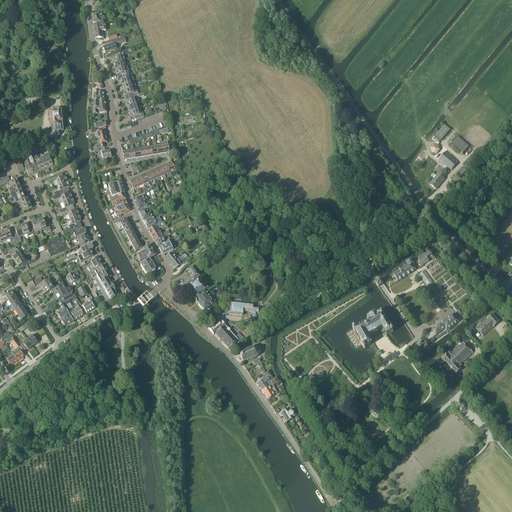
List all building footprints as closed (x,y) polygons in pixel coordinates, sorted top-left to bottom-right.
[(93,25),(104,23),(103,14),(99,16),(98,15),(92,16),(93,25)] [(104,23),(93,25),(95,39),(102,39),(101,32),(105,31),(104,23)] [(103,48),(105,54),(116,51),(114,44),(103,48)] [(113,65),(122,62),(125,61),(124,57),(123,54),(122,53),(116,55),(117,58),(111,60),(113,65)] [(115,70),(124,67),(122,62),(113,65),(115,70)] [(123,76),(129,74),(127,66),(124,67),(115,70),(116,76),(122,74),(123,76)] [(121,86),(129,83),(133,82),(131,74),(129,74),(123,76),(124,79),(120,81),(121,86)] [(131,88),(123,91),(125,96),(129,95),(130,97),(136,95),(138,95),(135,87),(131,88)] [(93,93),(93,101),(97,102),(97,101),(104,101),(103,93),(97,93),(93,93)] [(127,107),(141,103),(139,100),(137,101),(136,99),(137,98),(136,95),(130,97),(131,100),(125,102),(127,107)] [(99,114),(106,112),(105,101),(104,101),(97,101),(97,102),(93,101),(92,114),(98,114),(97,113),(99,113),(99,114)] [(129,112),(142,108),(142,107),(142,106),(142,105),(142,104),(141,103),(127,107),(129,112)] [(142,108),(129,112),(130,118),(136,116),(137,119),(145,116),(144,113),(144,112),(144,111),(143,109),(142,108)] [(60,111),(49,113),(50,128),(51,128),(51,132),(47,134),(48,139),(60,135),(59,133),(59,132),(63,131),(60,111)] [(444,125),(434,136),(440,142),(450,130),(444,125)] [(98,139),(105,137),(104,131),(100,132),(100,130),(96,131),(98,139)] [(105,137),(98,139),(100,145),(96,146),(96,147),(94,148),(94,150),(100,148),(100,149),(104,148),(104,145),(103,143),(107,142),(105,137)] [(457,137),(451,144),(463,154),(469,147),(457,137)] [(161,143),(162,144),(163,154),(169,153),(168,149),(169,149),(170,148),(169,146),(168,145),(167,142),(161,143)] [(440,151),(438,146),(433,145),(430,149),(431,154),(436,154),(440,151)] [(103,159),(103,160),(111,158),(109,151),(107,152),(107,149),(102,150),(103,153),(101,153),(102,157),(102,159),(103,159)] [(129,160),(128,152),(122,153),(121,149),(119,149),(120,153),(122,153),(124,161),(129,160)] [(469,159),(472,162),(479,154),(476,151),(469,159)] [(445,152),(439,160),(451,171),(458,163),(445,152)] [(44,160),(48,169),(53,166),(49,158),(48,157),(47,157),(47,159),(44,160)] [(39,162),(43,171),(48,169),(44,160),(44,159),(42,159),(42,161),(39,162)] [(34,164),(38,173),(43,171),(39,162),(39,161),(37,161),(37,163),(34,164)] [(38,173),(34,164),(34,163),(32,163),(33,165),(29,166),(33,175),(38,173)] [(171,163),(166,165),(170,174),(172,178),(177,176),(175,171),(176,171),(174,167),(173,168),(171,163)] [(33,175),(29,166),(29,165),(27,166),(28,167),(24,168),(28,177),(33,175)] [(161,168),(165,176),(170,174),(166,165),(161,168)] [(156,170),(159,178),(165,176),(161,168),(156,170)] [(438,174),(429,184),(436,190),(445,180),(444,179),(448,173),(443,169),(439,175),(438,174)] [(151,172),(154,181),(159,178),(156,170),(151,172)] [(145,175),(149,183),(154,181),(151,172),(145,175)] [(57,186),(67,182),(65,177),(63,177),(62,174),(48,180),(49,184),(55,181),(57,186)] [(140,177),(144,185),(149,183),(145,175),(140,177)] [(135,180),(139,188),(144,185),(140,177),(135,180)] [(10,183),(7,184),(8,186),(9,185),(10,188),(19,185),(17,180),(10,183)] [(139,188),(135,180),(129,182),(133,190),(131,191),(132,194),(134,194),(133,190),(139,188)] [(67,182),(57,186),(60,191),(58,192),(59,195),(66,192),(69,191),(67,188),(69,188),(67,182)] [(121,183),(108,186),(112,197),(113,200),(119,197),(118,195),(123,194),(124,193),(121,183)] [(10,188),(8,189),(10,194),(21,190),(23,189),(22,187),(20,187),(19,185),(10,188)] [(21,190),(10,194),(12,199),(13,199),(23,194),(25,194),(24,192),(22,192),(21,190)] [(62,203),(72,199),(69,194),(68,195),(66,192),(59,195),(57,196),(58,199),(60,198),(62,203)] [(13,199),(12,199),(14,203),(15,204),(17,203),(25,199),(23,194),(13,199)] [(113,206),(124,201),(126,200),(123,194),(118,195),(119,197),(113,200),(111,201),(113,206)] [(139,198),(134,200),(135,204),(146,199),(147,199),(146,197),(145,194),(138,196),(139,198)] [(381,209),(380,212),(380,213),(381,215),(391,209),(384,197),(373,203),(375,205),(378,205),(381,209)] [(17,203),(19,208),(21,207),(30,203),(28,198),(25,199),(17,203)] [(72,199),(62,203),(65,209),(63,209),(64,213),(73,209),(72,206),(74,205),(72,199)] [(146,199),(135,204),(137,208),(145,204),(145,202),(147,201),(146,199)] [(114,212),(127,206),(127,205),(126,203),(125,202),(124,201),(113,206),(112,206),(113,207),(112,208),(113,210),(114,210),(114,212)] [(23,212),(32,208),(30,203),(21,207),(19,208),(21,214),(24,213),(23,212)] [(145,204),(137,208),(138,212),(149,207),(148,203),(145,204)] [(127,206),(114,212),(117,217),(129,212),(127,206)] [(64,213),(60,215),(61,217),(67,215),(69,220),(79,216),(76,211),(74,211),(73,209),(64,213)] [(144,225),(154,220),(152,217),(149,210),(148,209),(139,213),(143,221),(144,225)] [(207,214),(200,218),(204,223),(210,220),(207,214)] [(79,216),(69,220),(71,225),(70,226),(72,232),(82,228),(79,222),(81,221),(79,216)] [(37,222),(41,231),(44,230),(46,232),(50,230),(47,222),(44,223),(42,220),(37,222)] [(123,229),(129,226),(130,225),(129,223),(128,224),(126,220),(120,223),(123,229)] [(154,220),(144,225),(148,230),(163,222),(162,220),(158,222),(159,223),(156,225),(154,220)] [(41,231),(37,222),(31,224),(33,228),(30,229),(32,235),(33,237),(38,235),(37,233),(41,231)] [(163,222),(148,230),(151,236),(160,232),(158,229),(165,226),(163,222)] [(19,227),(23,236),(27,235),(28,237),(32,235),(30,229),(29,227),(26,228),(25,225),(19,227)] [(126,235),(132,231),(133,231),(132,229),(131,229),(129,226),(123,229),(126,235)] [(23,236),(19,227),(14,229),(16,233),(13,234),(15,240),(17,244),(21,243),(20,238),(23,236)] [(75,238),(86,234),(85,233),(86,232),(85,230),(84,230),(84,229),(73,234),(75,238)] [(2,232),(6,241),(10,240),(11,242),(15,240),(13,234),(12,232),(9,233),(8,230),(2,232)] [(132,231),(126,235),(129,240),(135,237),(136,237),(135,235),(134,235),(132,231)] [(160,232),(151,236),(155,242),(165,237),(169,234),(168,231),(161,235),(160,232)] [(86,234),(76,238),(80,246),(89,242),(86,234)] [(135,237),(129,240),(132,246),(138,243),(139,242),(138,240),(137,241),(135,237)] [(158,247),(168,242),(170,241),(168,237),(163,239),(155,243),(158,247)] [(45,246),(49,256),(50,259),(68,251),(62,239),(45,246)] [(168,242),(158,247),(158,248),(160,251),(161,253),(163,255),(162,255),(163,256),(173,250),(171,247),(172,247),(171,244),(170,245),(168,242)] [(138,243),(132,246),(135,252),(141,249),(142,248),(141,246),(140,247),(138,243)] [(78,254),(79,256),(90,251),(92,249),(93,248),(91,245),(90,244),(87,246),(88,246),(81,249),(82,251),(78,253),(79,254),(78,254)] [(144,252),(137,256),(140,262),(143,260),(145,263),(149,260),(154,257),(155,256),(148,246),(142,250),(144,252)] [(17,251),(13,254),(14,256),(11,258),(14,263),(22,257),(20,254),(23,252),(21,248),(17,251)] [(78,257),(81,263),(93,256),(90,251),(79,256),(78,257)] [(428,251),(417,258),(422,266),(429,262),(427,258),(432,255),(428,251)] [(170,264),(176,259),(171,253),(165,258),(170,264)] [(176,259),(170,264),(174,270),(180,265),(181,266),(189,260),(187,257),(186,258),(184,255),(177,260),(176,259)] [(22,257),(14,263),(17,268),(21,266),(23,269),(30,264),(27,260),(25,261),(22,257)] [(92,264),(87,268),(89,272),(90,272),(98,268),(98,267),(102,264),(98,257),(89,262),(90,263),(91,262),(92,264)] [(156,260),(154,257),(149,260),(145,263),(140,265),(146,275),(147,274),(148,276),(155,272),(154,270),(155,269),(153,265),(154,265),(154,264),(153,262),(156,260)] [(403,268),(408,275),(416,270),(414,267),(416,266),(411,259),(406,262),(408,265),(403,268)] [(93,279),(104,272),(101,266),(98,268),(93,271),(90,272),(89,273),(93,279)] [(192,281),(199,277),(193,267),(186,271),(192,281)] [(408,275),(403,268),(393,274),(398,282),(408,275)] [(76,271),(66,278),(69,283),(70,281),(72,283),(78,280),(76,277),(78,276),(76,271)] [(426,271),(419,276),(426,287),(433,282),(426,271)] [(104,272),(93,279),(94,282),(93,283),(95,286),(97,285),(98,287),(96,289),(98,292),(101,291),(101,292),(107,303),(111,301),(118,297),(114,291),(115,290),(111,284),(110,284),(107,279),(107,278),(108,278),(104,272)] [(193,299),(205,291),(208,290),(207,288),(205,290),(198,279),(185,287),(192,298),(193,298),(193,299)] [(42,289),(51,284),(48,280),(35,287),(37,290),(41,287),(42,289)] [(51,284),(42,289),(44,292),(39,294),(41,297),(54,289),(51,284)] [(53,295),(65,289),(62,285),(51,291),(53,295)] [(77,291),(81,298),(87,295),(83,287),(77,291)] [(129,288),(128,290),(125,292),(131,299),(135,296),(129,288)] [(65,289),(53,295),(50,297),(53,302),(46,306),(48,310),(50,309),(63,301),(62,299),(68,295),(68,294),(65,289)] [(8,301),(15,296),(12,291),(5,296),(8,301)] [(63,301),(64,304),(75,297),(72,291),(68,294),(68,295),(62,299),(63,301)] [(205,291),(193,299),(194,300),(194,301),(195,301),(196,302),(197,304),(201,308),(204,311),(213,305),(210,298),(208,296),(205,291)] [(11,306),(18,301),(15,296),(8,301),(11,306)] [(90,302),(87,304),(86,303),(84,304),(85,305),(82,307),(86,314),(94,309),(92,305),(94,304),(91,299),(89,300),(90,302)] [(15,311),(22,306),(18,301),(11,306),(15,311)] [(63,301),(58,304),(62,311),(57,314),(64,327),(73,322),(67,311),(68,311),(67,308),(64,304),(63,301)] [(248,313),(249,304),(230,302),(229,315),(242,317),(242,312),(248,313)] [(249,304),(248,313),(251,313),(251,317),(252,317),(252,318),(253,319),(254,319),(255,318),(256,318),(257,315),(259,315),(260,308),(252,308),(252,304),(249,304)] [(22,306),(15,311),(18,316),(25,311),(22,306)] [(69,312),(74,321),(83,316),(79,308),(75,310),(74,308),(69,311),(69,312)] [(48,310),(43,313),(46,318),(53,314),(50,309),(48,310)] [(25,311),(18,316),(21,321),(28,316),(25,311)] [(387,335),(390,333),(394,331),(390,324),(389,325),(382,314),(383,313),(382,312),(381,311),(380,312),(379,313),(376,314),(375,313),(370,316),(367,318),(369,321),(356,329),(356,328),(355,327),(353,328),(353,329),(354,331),(355,331),(356,331),(362,342),(361,343),(362,345),(364,348),(370,345),(372,344),(368,336),(373,333),(373,334),(377,331),(383,328),(387,335)] [(458,317),(455,313),(432,330),(436,335),(445,329),(447,331),(459,322),(456,318),(458,317)] [(492,314),(476,329),(483,337),(493,327),(499,322),(492,314)] [(213,335),(215,334),(228,348),(237,343),(238,343),(243,339),(239,335),(236,338),(221,321),(218,324),(216,322),(208,329),(213,335)] [(28,326),(26,324),(17,331),(19,333),(28,326)] [(8,334),(0,339),(2,342),(10,336),(8,334)] [(27,340),(32,347),(37,343),(39,341),(37,339),(35,341),(32,336),(27,340)] [(32,347),(27,340),(22,344),(27,351),(32,347)] [(456,374),(461,370),(459,368),(461,366),(460,365),(473,353),(463,343),(451,353),(450,352),(449,353),(448,352),(441,359),(445,363),(446,362),(450,367),(452,370),(456,374)] [(258,357),(259,353),(261,352),(258,347),(257,348),(253,347),(239,353),(242,363),(258,357)] [(12,356),(17,362),(24,357),(19,351),(12,356)] [(17,362),(12,356),(6,361),(11,367),(17,362)] [(259,388),(262,392),(278,383),(276,378),(272,380),(268,372),(265,373),(266,375),(268,377),(270,382),(259,388)] [(258,388),(266,384),(270,382),(268,377),(266,375),(262,377),(263,380),(258,383),(258,382),(258,383),(256,384),(258,388)] [(272,386),(262,392),(264,395),(263,395),(265,397),(267,399),(267,400),(274,396),(277,394),(272,386)] [(289,413),(287,411),(286,409),(284,411),(284,412),(281,414),(281,415),(283,417),(283,418),(284,420),(286,422),(286,423),(292,419),(295,417),(292,412),(289,413)] [(411,493),(404,499),(406,501),(413,495),(411,493)]
